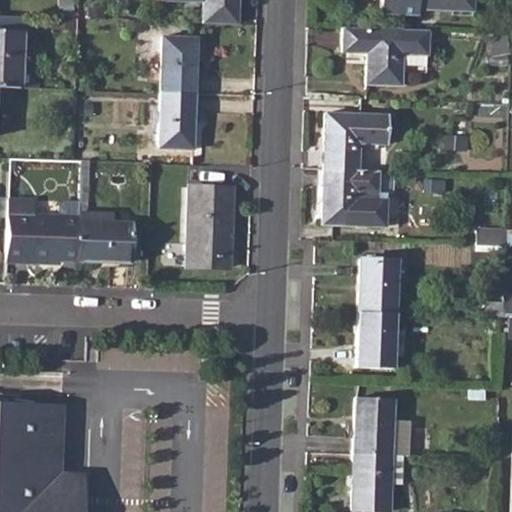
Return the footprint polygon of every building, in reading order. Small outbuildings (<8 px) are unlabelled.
[(173,0),(203,1),(202,24),(235,25),(236,0),(173,0)] [(380,0),(379,15),(417,16),(418,10),(472,12),(472,0),(380,0)] [(402,30),(367,28),(342,28),(341,53),(366,54),(365,85),(400,86),(400,72),(425,73),(426,64),(427,31),(402,30)] [(0,30),(0,87),(35,89),(35,70),(20,68),(21,32),(0,30)] [(161,36),(160,92),(194,93),(196,38),(161,36)] [(160,92),(158,147),(192,148),(194,93),(160,92)] [(325,113),(323,168),(358,170),(358,142),(385,142),(386,116),(325,113)] [(358,170),(323,168),(322,223),(385,226),(386,200),(375,200),(376,171),(358,170)] [(188,186),(186,266),(229,268),(231,187),(188,186)] [(78,217),(76,262),(128,264),(130,223),(109,222),(110,212),(78,211),(78,217)] [(48,261),(76,262),(78,217),(7,215),(5,262),(48,264),(48,261)] [(359,258),(357,311),(393,312),(394,260),(359,258)] [(502,303),(502,317),(511,317),(511,296),(502,296),(502,303)] [(485,303),(485,316),(502,317),(502,303),(485,303)] [(393,312),(357,311),(356,367),(392,368),(393,312)] [(355,399),(353,455),(402,456),(408,457),(409,421),(393,420),(394,400),(355,399)] [(0,511),(56,511),(58,473),(61,405),(0,403),(0,511)] [(402,456),(353,455),(352,511),(389,511),(390,485),(401,486),(402,456)]
